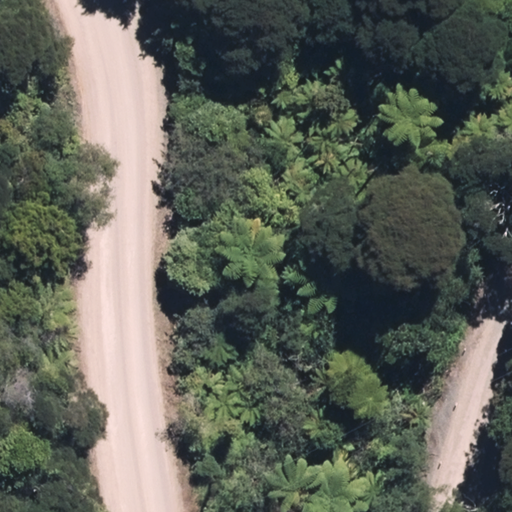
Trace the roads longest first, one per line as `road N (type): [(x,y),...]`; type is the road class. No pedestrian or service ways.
road 1 (unclassified): [(76,511),(0,85)]
road 2 (unclassified): [(443,511),(511,250)]
